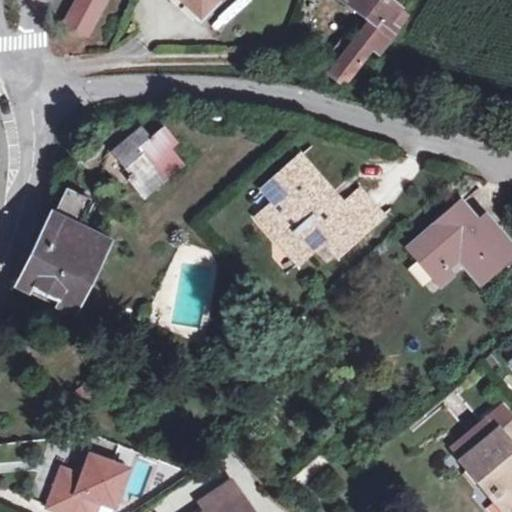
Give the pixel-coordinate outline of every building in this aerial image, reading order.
[(83,0),(79,9),(99,18),(108,0),(83,0)] [(220,0),(204,17),(187,0),(172,0),(204,31),(231,2),(228,0),(220,0)] [(187,0),(204,17),(220,0),(187,0)] [(344,0),(378,25),(393,3),(388,0),(344,0)] [(393,3),(378,25),(337,80),(350,89),(376,54),(381,57),(396,37),(389,31),(404,11),(393,3)] [(88,38),(99,18),(79,9),(68,28),(88,38)] [(389,31),(396,37),(411,17),(404,11),(389,31)] [(132,182),(148,201),(184,169),(171,154),(177,148),(163,133),(151,144),(143,135),(117,158),(135,179),(132,182)] [(300,214),(277,233),(307,269),(340,242),(353,257),(394,222),(370,196),(355,208),(313,159),(278,188),(300,214)] [(57,225),(80,237),(83,229),(92,208),(70,197),(57,225)] [(468,238),(452,219),(400,264),(426,294),(450,274),(472,299),(508,268),(476,232),(468,238)] [(80,237),(57,225),(28,288),(75,311),(106,250),(80,237)] [(511,511),(511,422),(505,415),(459,453),(469,466),(467,469),(489,495),(494,491),(511,511)] [(68,475),(65,484),(85,492),(96,462),(116,470),(117,465),(94,456),(84,481),(68,475)] [(65,484),(54,511),(103,511),(105,509),(114,511),(120,511),(134,477),(116,470),(96,462),(85,492),(65,484)] [(239,511),(248,506),(237,488),(205,510),(206,511),(239,511)]
